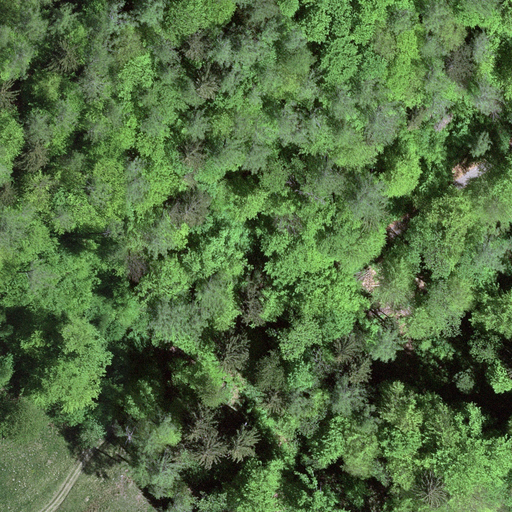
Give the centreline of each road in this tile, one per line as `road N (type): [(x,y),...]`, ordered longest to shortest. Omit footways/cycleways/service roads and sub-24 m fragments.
road 1 (track): [(56,511),(81,487),(119,390),(223,330),(326,287),(511,180)]
road 2 (track): [(202,345),(196,511)]
